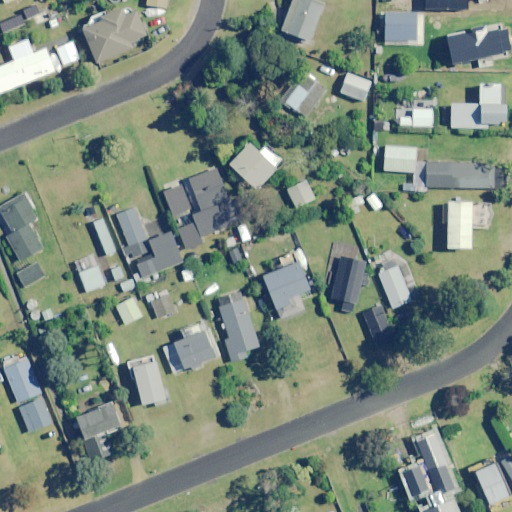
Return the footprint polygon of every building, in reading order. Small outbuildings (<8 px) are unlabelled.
[(167,0),(148,0),(147,6),(167,9),(167,0)] [(324,7),(305,0),(294,0),(282,32),(310,42),(324,7)] [(125,17),(123,10),(100,19),(101,22),(82,30),(95,64),(133,49),(131,43),(146,36),(137,13),(125,17)] [(52,18),(49,11),(33,17),(36,24),(52,18)] [(415,16),(386,16),(386,35),(415,35),(415,16)] [(511,54),(511,51),(508,27),(449,38),(454,65),(511,54)] [(27,57),(21,43),(9,48),(14,61),(0,67),(0,93),(55,72),(46,49),(27,57)] [(79,61),(73,44),(57,50),(63,67),(79,61)] [(371,82),(347,73),(339,93),(364,102),(371,82)] [(326,90),(302,75),(284,104),(308,119),(326,90)] [(500,86),(480,85),(480,105),(452,104),(451,128),(482,129),(482,124),(506,125),(506,106),(500,105),(500,86)] [(399,128),(434,128),(434,110),(412,109),(412,118),(399,118),(399,128)] [(260,154),(249,143),(228,165),(238,174),(236,177),(253,194),(283,163),(266,147),(260,154)] [(416,149),(385,147),(383,171),(414,173),(416,149)] [(494,166),(427,163),(418,163),(417,195),(427,195),(427,187),(493,190),(494,166)] [(187,252),(203,245),(201,239),(244,222),(235,199),(230,201),(217,168),(188,179),(200,211),(191,215),(195,224),(178,231),(187,252)] [(315,199),(305,180),(286,190),(296,209),(315,199)] [(191,211),(180,187),(162,196),(173,219),(191,211)] [(37,220),(23,195),(0,207),(0,223),(7,236),(20,262),(43,250),(29,224),(37,220)] [(382,207),(374,195),(367,200),(375,212),(382,207)] [(488,227),(489,205),(449,203),(448,249),(471,249),(471,226),(488,227)] [(117,215),(133,258),(134,259),(136,265),(142,279),(183,263),(171,234),(147,243),(134,209),(117,215)] [(115,252),(102,220),(93,223),(106,256),(115,252)] [(250,240),(244,224),(236,227),(242,242),(250,240)] [(366,262),(342,257),(333,299),(343,301),(341,310),(354,313),(366,262)] [(46,277),(38,263),(17,274),(25,288),(46,277)] [(312,295),(299,263),(263,277),(280,320),(304,311),(300,300),(312,295)] [(420,298),(406,264),(378,275),(392,309),(420,298)] [(106,286),(97,265),(78,273),(86,293),(106,286)] [(119,265),(111,269),(117,283),(125,280),(119,265)] [(259,347),(241,293),(217,301),(228,333),(224,334),(234,362),(247,358),(245,352),(259,347)] [(175,312),(168,295),(152,303),(159,319),(175,312)] [(142,317),(132,298),(115,307),(125,326),(142,317)] [(50,307),(38,312),(43,323),(55,318),(50,307)] [(394,339),(381,307),(363,313),(376,346),(394,339)] [(174,376),(189,369),(190,373),(202,368),(200,365),(217,358),(207,331),(163,348),(174,376)] [(166,386),(163,387),(154,356),(127,363),(131,378),(135,377),(143,406),(152,404),(153,409),(171,405),(166,386)] [(27,360),(4,369),(19,405),(42,395),(27,360)] [(43,400),(20,409),(29,433),(52,424),(43,400)] [(121,429),(113,405),(78,418),(93,461),(115,453),(108,434),(121,429)] [(511,457),(501,463),(511,482),(511,457)] [(498,511),(511,506),(511,504),(495,464),(475,473),(491,511),(498,511)] [(459,511),(451,490),(422,501),(426,511),(459,511)]
